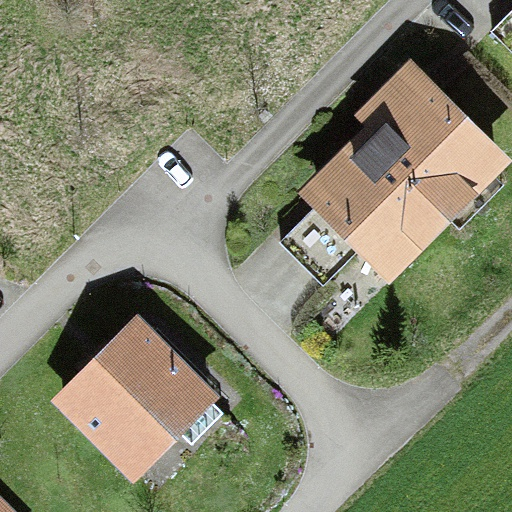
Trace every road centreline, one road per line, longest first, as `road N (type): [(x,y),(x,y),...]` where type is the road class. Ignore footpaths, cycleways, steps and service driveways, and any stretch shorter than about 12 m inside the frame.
road 1 (residential): [(176,243),(371,443),(303,511)]
road 2 (residential): [(176,243),(407,0)]
road 3 (residential): [(0,345),(83,264),(108,251),(176,243)]
road 4 (track): [(371,443),(511,314)]
